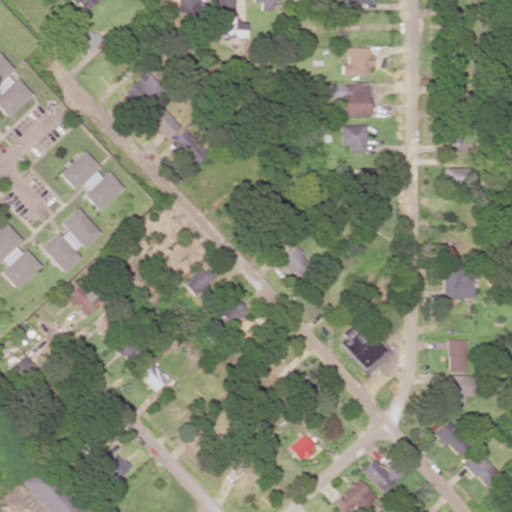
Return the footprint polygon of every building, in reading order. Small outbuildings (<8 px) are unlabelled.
[(73,0),(83,12),(97,0),(73,0)] [(176,0),(176,12),(197,12),(196,0),(176,0)] [(99,39),(83,25),(71,38),(87,53),(99,39)] [(366,47),(345,46),(344,64),(338,63),(338,74),(366,74),(366,47)] [(124,90),(140,108),(158,91),(141,74),(124,90)] [(325,83),(325,98),(339,99),(338,106),(332,106),(332,115),(365,115),(365,84),(325,83)] [(178,126),(156,102),(143,114),(165,137),(178,126)] [(460,119),(445,119),(444,142),(459,143),(460,119)] [(362,124),(337,124),(338,145),(346,144),(346,151),(362,151),(362,124)] [(205,152),(182,129),(170,141),(192,164),(205,152)] [(120,187),(104,170),(100,174),(79,151),(55,173),(71,190),(78,183),(84,190),(80,194),(95,210),(120,187)] [(373,167),(355,168),(356,215),(374,215),(373,167)] [(441,168),(442,187),(468,186),(467,167),(441,168)] [(59,272),(77,256),(73,252),(96,231),(75,207),(57,222),(61,227),(38,247),(59,272)] [(36,266),(15,243),(18,239),(3,223),(0,225),(0,267),(1,269),(0,269),(0,274),(12,288),(36,266)] [(278,256),(288,273),(302,264),(292,248),(278,256)] [(198,266),(181,280),(192,294),(210,280),(198,266)] [(467,298),(468,267),(440,266),(439,297),(467,298)] [(82,316),(96,303),(77,282),(63,296),(82,316)] [(215,310),(224,325),(244,312),(235,298),(215,310)] [(114,324),(99,312),(90,324),(104,336),(114,324)] [(233,332),(232,352),(242,353),(243,349),(257,349),(258,320),(238,319),(238,332),(233,332)] [(386,354),(354,319),(339,333),(343,337),(336,342),(365,373),(386,354)] [(124,364),(137,355),(125,337),(112,346),(124,364)] [(463,339),(445,339),(445,371),(462,371),(463,339)] [(260,369),(276,370),(277,353),(260,353),(260,369)] [(32,354),(13,358),(16,373),(35,370),(32,354)] [(150,390),(164,381),(152,362),(137,371),(150,390)] [(459,406),(459,395),(470,395),(470,375),(445,374),(444,406),(459,406)] [(52,383),(32,384),(33,408),(53,407),(52,383)] [(433,433),(453,455),(466,443),(445,421),(433,433)] [(285,446),(296,460),(312,448),(301,434),(285,446)] [(461,464),(483,486),(497,473),(475,451),(461,464)] [(114,478),(127,467),(114,452),(101,464),(114,478)] [(387,468),(383,472),(371,459),(359,469),(379,491),(395,477),(387,468)] [(85,511),(82,508),(79,510),(36,465),(17,482),(45,511),(85,511)] [(332,500),(343,511),(364,511),(371,506),(367,502),(373,496),(356,477),(332,500)]
